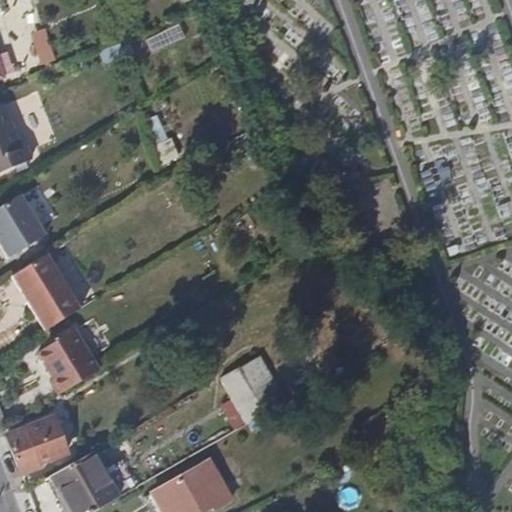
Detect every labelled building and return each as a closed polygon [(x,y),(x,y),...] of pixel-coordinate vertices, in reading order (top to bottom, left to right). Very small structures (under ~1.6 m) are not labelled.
[(30,34),(43,66),(58,60),(45,28),(30,34)] [(21,147),(3,104),(0,104),(0,168),(23,159),(18,148),(21,147)] [(165,164),(180,158),(160,114),(145,121),(165,164)] [(231,142),(240,158),(259,148),(250,131),(231,142)] [(42,233),(17,193),(0,203),(0,245),(6,255),(42,233)] [(78,308),(45,254),(10,276),(18,291),(23,289),(27,296),(25,300),(42,330),(78,308)] [(100,371),(73,329),(36,351),(52,377),(49,379),(58,396),(75,386),(100,371)] [(173,353),(164,335),(130,356),(139,372),(173,353)] [(333,369),(316,338),(266,367),(284,398),(333,369)] [(284,398),(266,367),(257,350),(235,364),(262,412),(284,398)] [(262,412),(235,364),(217,375),(228,395),(216,402),(231,429),(262,412)] [(66,450),(52,415),(5,435),(14,459),(20,475),(42,466),(41,460),(66,450)] [(88,511),(116,497),(90,452),(49,477),(69,511),(88,511)] [(155,503),(213,471),(206,459),(149,492),(155,503)] [(160,511),(191,511),(226,493),(213,471),(155,503),(160,511)] [(339,489),(342,507),(360,505),(357,487),(339,489)] [(204,511),(206,511),(211,510),(230,500),(226,493),(191,511),(204,511)]
